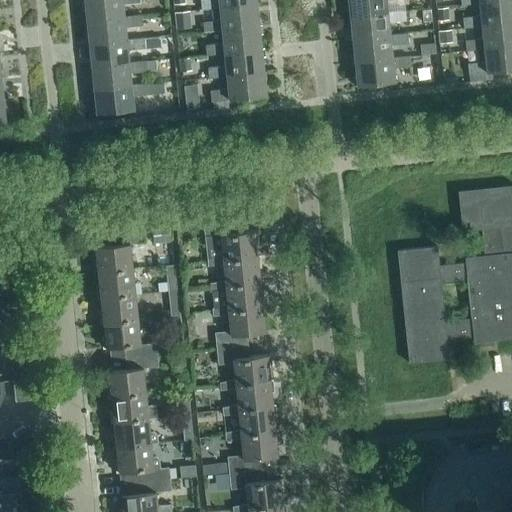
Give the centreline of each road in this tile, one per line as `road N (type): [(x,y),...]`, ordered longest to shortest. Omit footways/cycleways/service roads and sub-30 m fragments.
road 1 (unclassified): [(348,511),(300,161)]
road 2 (unclassified): [(300,161),(52,188)]
road 3 (residential): [(71,407),(52,188)]
road 4 (residential): [(52,188),(36,0)]
road 5 (unclassified): [(338,157),(511,138)]
road 6 (residential): [(338,157),(324,0)]
